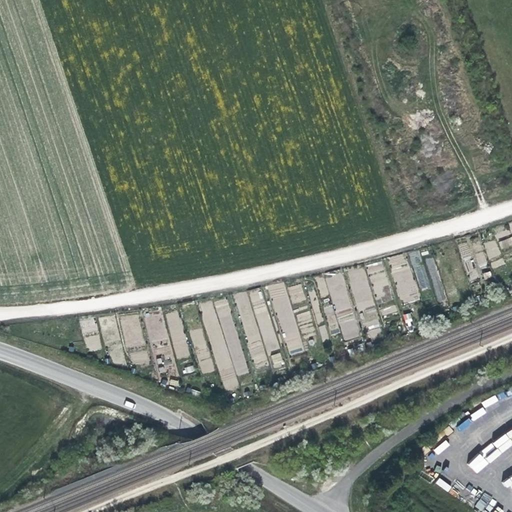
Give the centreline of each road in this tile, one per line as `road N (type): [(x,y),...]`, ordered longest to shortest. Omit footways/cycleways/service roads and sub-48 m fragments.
road 1 (track): [(511,209),(296,267),(0,322)]
road 2 (tertiary): [(316,511),(159,412),(0,350)]
road 3 (track): [(0,489),(90,384)]
